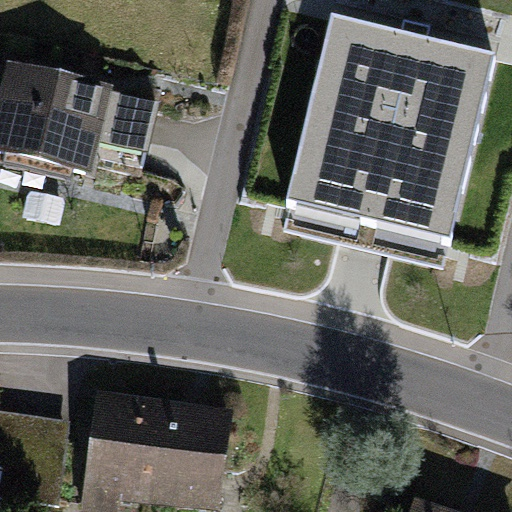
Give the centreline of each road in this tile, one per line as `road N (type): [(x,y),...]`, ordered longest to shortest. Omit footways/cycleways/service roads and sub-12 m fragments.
road 1 (residential): [(191,332),(267,0)]
road 2 (tertiary): [(191,332),(333,360),(486,408)]
road 3 (tertiary): [(0,316),(191,332)]
road 4 (residential): [(486,408),(511,290)]
